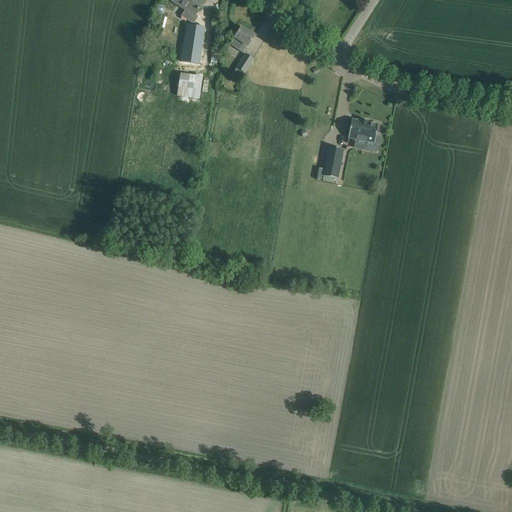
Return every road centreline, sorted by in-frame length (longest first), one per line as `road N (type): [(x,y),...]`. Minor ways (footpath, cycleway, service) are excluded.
road 1 (track): [(0,426),(418,511)]
road 2 (unclassified): [(511,111),(415,94),(339,57)]
